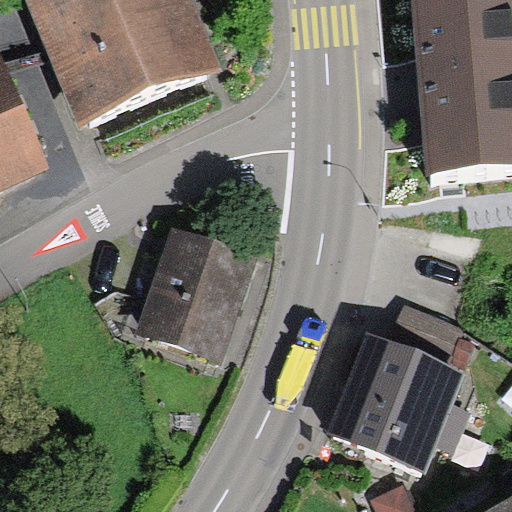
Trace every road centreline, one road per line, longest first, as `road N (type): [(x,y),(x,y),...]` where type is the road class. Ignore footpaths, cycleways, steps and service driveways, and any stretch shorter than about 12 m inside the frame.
road 1 (secondary): [(330,146),(300,327),(264,433),(209,511)]
road 2 (residential): [(330,146),(212,166),(0,273)]
road 3 (secondary): [(315,0),(330,146)]
